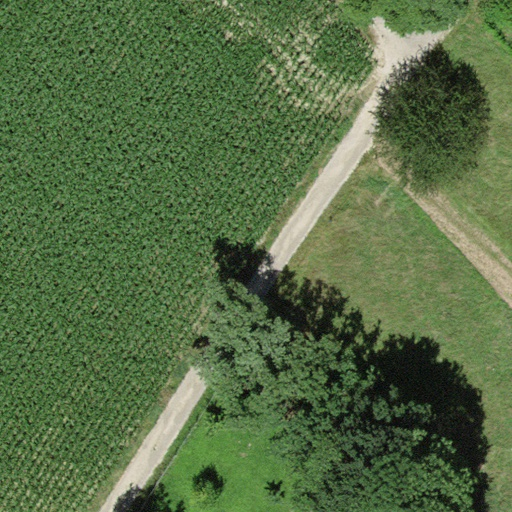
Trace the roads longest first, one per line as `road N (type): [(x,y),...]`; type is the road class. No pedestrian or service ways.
road 1 (track): [(356,142),(121,511)]
road 2 (track): [(511,262),(356,142)]
road 3 (track): [(343,0),(404,54),(356,142)]
